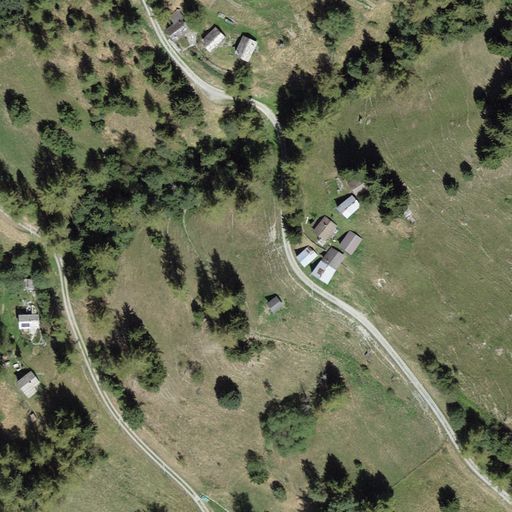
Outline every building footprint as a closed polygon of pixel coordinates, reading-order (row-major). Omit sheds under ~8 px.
[(189,28),(181,18),(166,31),(174,41),(189,28)] [(224,35),(215,26),(200,41),(210,50),(224,35)] [(256,42),(243,36),(235,53),(248,60),(256,42)] [(349,184),(357,197),(370,188),(362,176),(349,184)] [(337,209),(346,220),(361,206),(351,195),(337,209)] [(325,240),(335,225),(324,217),(314,232),(325,240)] [(350,256),(360,240),(348,233),(339,248),(350,256)] [(304,268),(317,256),(308,246),(295,258),(304,268)] [(336,270),(344,257),(330,248),(321,261),(336,270)] [(335,273),(320,263),(312,276),(327,285),(335,273)] [(266,306),(273,314),(282,307),(276,298),(266,306)] [(20,317),(20,328),(36,327),(36,316),(20,317)] [(29,373),(17,382),(25,391),(37,382),(29,373)]
